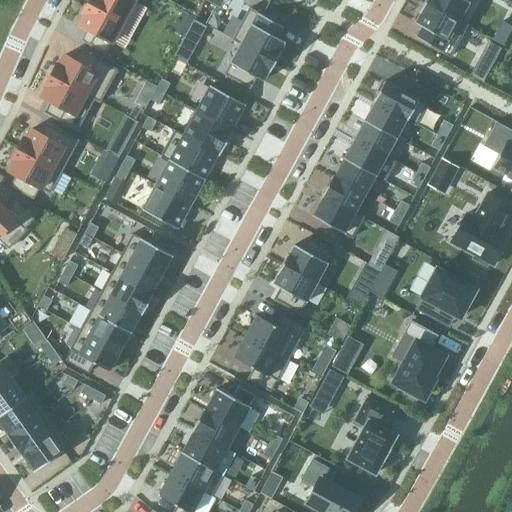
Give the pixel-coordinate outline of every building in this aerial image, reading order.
[(89,0),(88,3),(123,22),(134,0),(89,0)] [(425,0),(424,3),(458,21),(459,21),(470,0),(425,0)] [(85,15),(79,25),(88,30),(82,40),(106,53),(123,22),(88,3),(82,14),(85,15)] [(421,13),(415,23),(422,27),(416,38),(450,57),(467,25),(459,21),(458,21),(424,3),(419,12),(421,13)] [(249,8),(232,40),(241,44),(275,62),(280,53),(279,52),(285,42),(277,38),(283,27),(249,8)] [(189,27),(193,20),(195,18),(183,11),(177,21),(189,27)] [(511,28),(511,26),(502,21),(492,39),(503,45),(511,28)] [(180,44),(173,57),(186,64),(193,51),(180,44)] [(241,44),(225,74),(250,88),(256,77),(263,81),(269,71),(270,72),(275,62),(241,44)] [(57,64),(51,75),(94,99),(100,102),(117,70),(79,49),(73,60),(65,56),(59,66),(57,64)] [(477,63),(471,75),(483,81),(489,70),(477,63)] [(48,87),(42,97),(51,102),(45,113),(77,130),(94,99),(51,75),(45,86),(48,87)] [(384,81),(373,102),(375,103),(375,102),(406,119),(406,120),(416,125),(427,105),(417,99),(423,88),(402,77),(396,87),(384,81)] [(162,79),(156,89),(164,94),(170,83),(162,79)] [(142,90),(152,96),(156,89),(157,87),(146,81),(142,90)] [(210,86),(196,111),(233,131),(233,130),(232,129),(245,105),(210,86)] [(156,89),(150,100),(159,104),(164,94),(156,89)] [(375,103),(365,121),(396,138),(406,120),(406,119),(375,102),(375,103)] [(175,130),(174,131),(219,156),(233,131),(196,111),(183,135),(175,130)] [(148,117),(142,127),(151,132),(156,121),(148,117)] [(365,121),(355,140),(386,157),(396,138),(365,121)] [(511,130),(496,122),(483,146),(499,155),(492,168),(498,171),(506,176),(506,177),(511,180),(511,130)] [(23,138),(17,149),(61,172),(78,141),(45,123),(39,134),(31,129),(26,139),(23,138)] [(174,131),(161,156),(205,179),(218,156),(219,156),(174,131)] [(437,135),(431,146),(440,150),(445,140),(437,135)] [(124,147),(111,140),(106,151),(118,157),(124,147)] [(355,140),(344,159),(375,176),(386,181),(396,162),(386,157),(355,140)] [(14,161),(8,171),(17,175),(11,186),(33,198),(39,187),(50,193),(61,172),(17,149),(12,159),(14,161)] [(104,150),(97,162),(112,170),(118,158),(104,150)] [(127,156),(121,166),(130,170),(135,160),(127,156)] [(169,161),(156,185),(191,204),(205,179),(161,156),(161,157),(169,161)] [(334,177),(334,178),(365,195),(375,176),(344,159),(334,177)] [(442,159),(436,170),(452,179),(458,168),(442,159)] [(422,163),(416,173),(425,178),(430,168),(422,163)] [(121,166),(115,176),(124,181),(130,170),(121,166)] [(416,173),(410,184),(419,188),(425,178),(416,173)] [(333,176),(322,196),(323,197),(355,214),(355,213),(365,195),(334,178),(334,177),(333,176)] [(156,185),(142,210),(177,229),(191,204),(156,185)] [(466,214),(451,243),(475,256),(473,259),(487,267),(489,263),(493,265),(509,237),(499,231),(511,207),(487,193),(474,218),(466,214)] [(323,197),(313,216),(352,238),(363,217),(355,213),(355,214),(323,197)] [(0,204),(0,240),(9,249),(26,230),(24,228),(33,219),(15,201),(6,210),(0,204)] [(401,201),(395,211),(404,216),(410,205),(401,201)] [(395,211),(390,222),(398,226),(404,216),(395,211)] [(90,223),(84,233),(93,238),(99,228),(90,223)] [(60,236),(72,243),(77,234),(65,227),(60,236)] [(84,233),(79,244),(87,248),(93,238),(84,233)] [(132,234),(122,254),(161,275),(172,255),(132,234)] [(333,252),(308,238),(302,249),(295,245),(289,255),(288,254),(283,264),(317,282),(333,252)] [(122,254),(111,273),(153,295),(153,294),(151,293),(161,275),(122,254)] [(378,255),(372,266),(380,271),(384,264),(386,260),(378,255)] [(69,261),(64,271),(72,276),(78,266),(69,261)] [(372,285),(380,271),(372,266),(368,264),(366,263),(358,277),(372,285)] [(277,273),(279,274),(273,284),(280,288),(275,299),(300,313),(317,282),(283,264),(277,273)] [(372,285),(369,290),(383,298),(397,272),(384,264),(380,271),(372,285)] [(422,297),(416,309),(442,323),(448,326),(449,326),(449,325),(455,315),(460,318),(461,316),(462,314),(464,311),(465,309),(470,299),(471,299),(472,297),(471,297),(473,294),(474,292),(475,290),(436,269),(421,297),(422,297)] [(64,271),(58,282),(67,286),(72,276),(64,271)] [(111,273),(101,292),(142,314),(153,295),(111,273)] [(101,292),(91,311),(130,332),(140,314),(142,315),(142,314),(101,292)] [(44,296),(38,306),(46,311),(52,300),(44,296)] [(91,311),(80,330),(120,351),(130,332),(91,311)] [(256,316),(245,336),(289,360),(300,339),(299,339),(305,328),(282,316),(276,327),(256,316)] [(341,342),(350,326),(336,318),(327,334),(341,342)] [(404,364),(394,382),(402,386),(400,390),(417,399),(419,396),(424,398),(425,396),(426,396),(427,395),(426,394),(431,384),(432,385),(433,383),(432,383),(433,381),(431,379),(444,356),(430,349),(437,336),(411,322),(403,336),(415,343),(404,364)] [(72,350),(66,361),(88,373),(94,362),(109,371),(120,351),(80,330),(70,349),(72,350)] [(245,336),(234,357),(254,368),(248,379),(270,391),(276,380),(277,381),(289,360),(245,336)] [(347,374),(363,345),(348,337),(332,366),(347,374)] [(47,341),(40,346),(46,356),(54,350),(47,341)] [(54,350),(46,356),(53,365),(61,360),(54,350)] [(8,356),(0,361),(0,388),(13,380),(13,381),(21,375),(8,356)] [(329,370),(323,382),(337,390),(344,378),(329,370)] [(67,375),(63,384),(73,390),(78,381),(67,375)] [(13,380),(0,388),(0,415),(25,397),(13,381),(13,380)] [(85,385),(80,393),(90,399),(95,390),(85,385)] [(204,408),(203,409),(238,428),(250,406),(217,388),(205,409),(204,408)] [(95,390),(90,399),(101,404),(105,396),(95,390)] [(25,397),(0,415),(0,423),(8,435),(9,436),(46,409),(33,391),(25,397)] [(294,408),(303,413),(308,402),(300,398),(294,408)] [(375,474),(396,435),(383,428),(391,412),(367,399),(355,421),(364,426),(347,459),(375,474)] [(8,435),(7,436),(21,455),(22,454),(58,427),(46,409),(9,436),(8,435)] [(203,409),(192,430),(226,449),(238,428),(203,409)] [(58,427),(22,454),(35,472),(71,445),(58,427)] [(193,432),(181,452),(223,475),(223,474),(215,470),(226,449),(192,430),(191,431),(193,432)] [(274,434),(268,445),(277,449),(282,439),(274,434)] [(268,445),(263,455),(271,460),(277,449),(268,445)] [(181,452),(170,473),(211,496),(223,475),(181,452)] [(323,511),(354,511),(361,500),(329,483),(335,472),(312,460),(302,480),(314,486),(306,502),(323,511)] [(170,473),(158,495),(177,505),(172,511),(191,511),(202,492),(211,497),(211,496),(170,473)] [(251,476),(245,487),(254,491),(260,481),(251,476)] [(265,484),(260,493),(271,498),(275,490),(265,484)] [(245,500),(239,511),(241,511),(249,511),(254,505),(245,500)]
